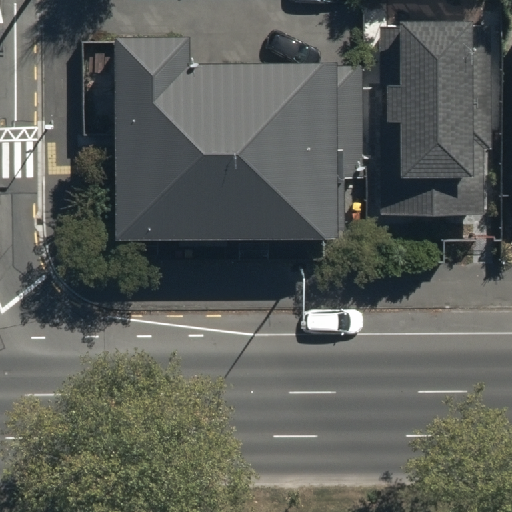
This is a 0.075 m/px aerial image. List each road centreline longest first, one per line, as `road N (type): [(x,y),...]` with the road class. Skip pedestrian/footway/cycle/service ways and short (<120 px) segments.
road 1 (primary): [(205,416),(511,413)]
road 2 (tertiary): [(0,217),(14,270),(39,308),(88,350),(205,416)]
road 3 (primary): [(0,418),(205,416)]
